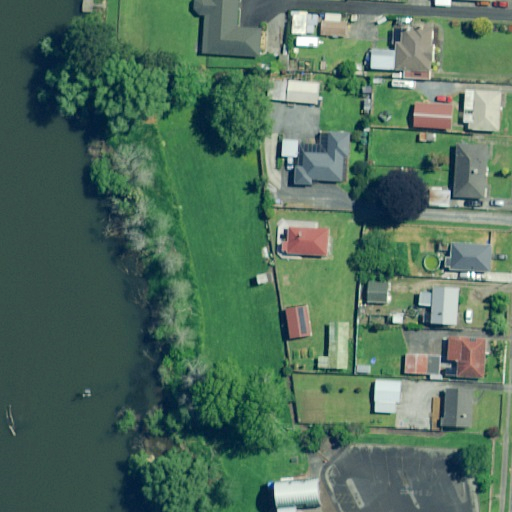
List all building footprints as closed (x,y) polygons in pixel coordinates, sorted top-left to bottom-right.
[(194,0),(194,9),(201,16),(205,16),(203,53),(259,56),(261,27),(236,26),(238,0),(194,0)] [(318,14),(292,12),(290,33),(316,35),(318,14)] [(340,14),(326,14),(325,35),(340,35),(340,14)] [(434,27),(395,24),(393,51),(373,49),(371,68),(403,70),(403,77),(430,79),(434,27)] [(396,80),(374,79),(373,89),(396,91),(396,80)] [(319,83),(270,80),(269,100),(317,103),(319,83)] [(501,93),(466,91),(464,122),(471,122),(470,129),(499,131),(501,93)] [(453,106),(415,103),(414,126),(451,128),(453,106)] [(298,141),(283,140),(282,156),(297,157),(298,141)] [(342,181),(343,154),(331,154),(331,144),(303,142),(302,165),(297,165),(297,179),(342,181)] [(488,146),(458,144),(454,196),(485,198),(488,146)] [(451,190),(428,189),(427,206),(450,207),(451,190)] [(283,240),(282,250),(287,251),(286,253),(326,256),(327,228),(290,226),(289,240),(283,240)] [(491,246),(453,244),(452,259),(448,262),(451,270),(489,272),(491,246)] [(290,274),(280,275),(281,286),(292,286),(290,274)] [(387,303),(388,281),(369,281),(368,302),(387,303)] [(433,292),(432,308),(431,313),(423,313),(422,322),(456,325),(459,288),(433,286),(433,292)] [(311,335),(306,306),(286,309),(290,338),(311,335)] [(348,322),(331,321),(330,357),(319,357),(318,368),(347,368),(348,322)] [(430,379),(441,380),(441,377),(483,378),(485,340),(449,339),(448,360),(458,360),(458,367),(444,367),(445,355),(406,353),(405,373),(430,374),(430,379)] [(415,439),(415,428),(422,428),(422,440),(444,441),(445,427),(472,428),(473,390),(448,388),(448,383),(375,380),(374,402),(375,402),(375,412),(395,413),(394,423),(386,423),(386,438),(415,439)] [(318,486),(276,489),(276,511),(314,511),(320,511),(318,486)]
